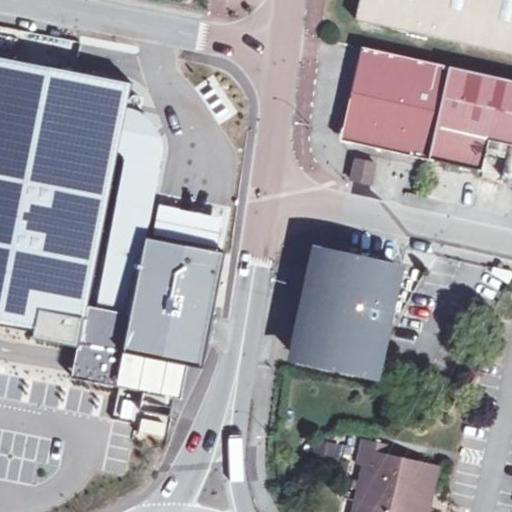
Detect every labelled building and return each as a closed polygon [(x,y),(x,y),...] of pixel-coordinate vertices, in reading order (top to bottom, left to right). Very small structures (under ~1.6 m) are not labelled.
[(511,0),(363,0),(359,23),(511,57),(511,0)] [(511,81),(364,49),(345,134),(351,146),(485,176),(490,151),(507,155),(502,179),(511,181),(511,81)] [(134,82),(0,56),(0,327),(24,332),(29,306),(85,317),(80,344),(146,357),(140,384),(183,392),(187,371),(206,375),(228,255),(149,241),(165,156),(122,148),(134,82)] [(376,166),(357,162),(353,183),(372,187),(376,166)] [(378,377),(401,270),(325,255),(313,306),(308,305),(296,359),(378,377)] [(400,449),(368,442),(361,468),(369,470),(361,506),(370,508),(369,511),(433,511),(443,468),(398,457),(400,449)]
